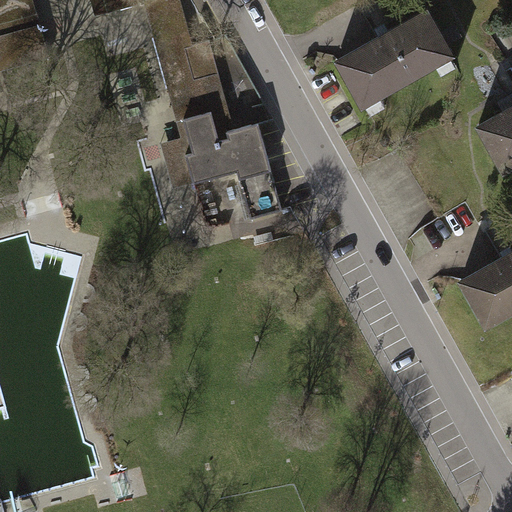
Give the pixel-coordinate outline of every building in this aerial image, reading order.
[(0,0),(0,70),(49,57),(46,45),(33,0),(91,0),(96,15),(141,3),(140,0),(0,0)] [(158,0),(145,4),(155,39),(190,29),(183,8),(180,0),(158,0)] [(416,11),(328,55),(354,107),(442,63),(416,11)] [(190,29),(155,39),(185,181),(231,170),(243,220),(280,211),(256,116),(264,115),(212,22),(190,29)] [(511,102),(477,121),(503,168),(511,162),(511,102)] [(511,244),(454,277),(482,328),(511,311),(511,244)]
